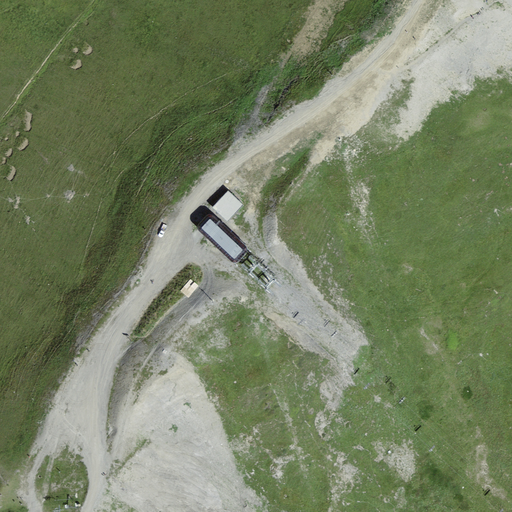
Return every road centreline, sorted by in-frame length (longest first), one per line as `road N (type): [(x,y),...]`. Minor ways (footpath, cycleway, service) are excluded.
road 1 (track): [(420,0),(392,41),(319,110),(202,200),(101,370)]
road 2 (track): [(101,370),(95,485),(85,511)]
